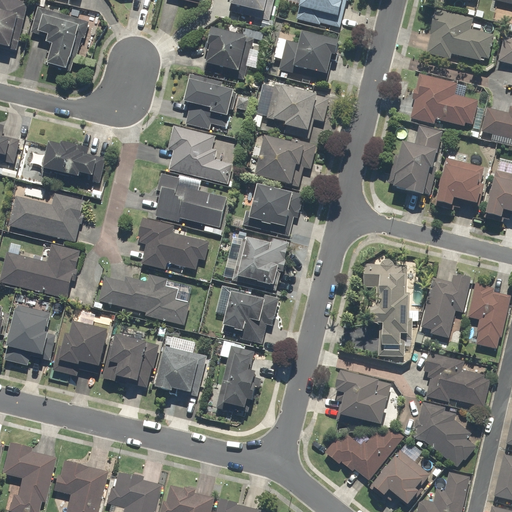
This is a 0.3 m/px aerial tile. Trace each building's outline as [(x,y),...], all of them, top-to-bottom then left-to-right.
[(0,0),(0,54),(9,57),(17,20),(26,23),(30,6),(18,4),(18,0),(1,0),(1,1),(0,0)] [(275,0),(230,0),(228,15),(270,24),(275,0)] [(301,0),(297,22),(338,31),(345,3),(348,4),(349,0),(301,0)] [(89,24),(40,10),(38,10),(31,35),(47,40),(45,47),(52,49),(47,70),(68,75),(77,43),(83,45),(89,24)] [(473,20),(435,14),(427,59),(453,63),(454,57),(489,63),(494,37),(471,33),(473,20)] [(247,42),(212,34),(210,33),(206,49),(209,50),(204,74),(242,82),(245,69),(258,71),(262,53),(245,50),(247,42)] [(338,45),(300,36),(298,45),(286,42),(279,72),(329,84),(338,45)] [(511,41),(504,40),(499,64),(511,66),(511,41)] [(189,77),(183,106),(190,107),(186,127),(212,132),(213,129),(226,132),(234,95),(220,92),(222,83),(189,77)] [(456,97),(457,87),(417,79),(412,104),(414,104),(411,122),(435,126),(436,124),(466,130),(467,126),(474,128),(479,101),(456,97)] [(317,98),(274,89),(266,132),(308,141),(317,98)] [(508,116),(487,111),(481,135),(511,142),(511,109),(510,109),(508,116)] [(0,163),(15,167),(21,143),(3,138),(5,129),(0,127),(0,163)] [(442,135),(419,129),(410,127),(405,147),(403,147),(401,157),(396,156),(388,190),(414,196),(412,202),(425,205),(442,135)] [(215,138),(182,130),(181,134),(172,132),(170,142),(175,144),(169,173),(227,185),(231,166),(215,163),(217,152),(212,151),(215,138)] [(304,149),(265,141),(264,141),(256,181),(296,190),(304,149)] [(61,150),(48,147),(42,173),(102,185),(107,161),(82,156),(84,149),(62,144),(61,150)] [(483,171),(446,161),(434,210),(451,214),(453,203),(478,209),(485,183),(480,182),(483,171)] [(511,176),(496,173),(485,221),(504,225),(506,216),(511,217),(511,176)] [(201,183),(164,175),(162,174),(157,197),(161,198),(156,221),(180,226),(181,221),(222,230),(228,200),(199,194),(201,183)] [(278,190),(277,193),(258,189),(255,189),(250,213),(245,212),(241,229),(283,238),(289,239),(298,194),(278,190)] [(51,209),(17,200),(10,228),(14,228),(12,233),(58,245),(59,242),(77,246),(83,221),(81,220),(85,204),(55,197),(51,209)] [(209,245),(173,236),(176,227),(142,219),(136,244),(146,247),(141,269),(165,275),(167,266),(197,273),(199,263),(205,264),(209,245)] [(290,244),(274,242),(273,248),(243,243),(236,288),(274,294),(278,273),(285,274),(290,244)] [(5,256),(0,279),(0,288),(66,303),(70,287),(73,288),(81,254),(51,247),(47,266),(5,256)] [(405,281),(408,281),(408,268),(390,267),(391,262),(376,262),(375,268),(371,267),(370,290),(378,290),(378,309),(367,309),(366,325),(379,326),(378,359),(402,360),(403,337),(404,337),(406,338),(408,299),(404,299),(405,281)] [(464,316),(472,279),(454,275),(452,285),(432,281),(422,330),(430,332),(429,336),(449,340),(455,314),(464,316)] [(122,283),(105,280),(100,306),(147,315),(145,321),(185,328),(189,305),(176,303),(179,292),(165,290),(167,281),(149,278),(147,285),(122,280),(122,283)] [(497,353),(509,297),(494,294),(495,288),(475,284),(468,318),(480,321),(474,348),(497,353)] [(265,300),(247,296),(246,301),(229,297),(220,332),(240,337),(239,342),(264,347),(268,330),(273,331),(280,300),(266,297),(265,300)] [(20,307),(15,306),(5,364),(28,368),(30,358),(44,361),(49,337),(46,336),(50,316),(33,312),(35,300),(22,298),(20,307)] [(0,346),(1,347),(10,311),(0,308),(0,346)] [(108,334),(74,326),(71,339),(65,337),(62,347),(58,346),(51,374),(77,380),(79,372),(97,376),(108,334)] [(149,345),(116,338),(113,337),(103,383),(122,387),(123,384),(139,388),(149,345)] [(254,352),(230,347),(218,410),(234,413),(235,409),(251,413),(255,397),(251,396),(255,375),(250,374),(254,352)] [(207,357),(164,348),(155,392),(175,397),(176,394),(198,399),(207,357)] [(463,362),(428,355),(426,355),(422,373),(427,374),(426,379),(429,380),(424,402),(456,409),(457,404),(484,410),(490,378),(461,372),(463,362)] [(378,383),(341,375),(339,374),(335,394),(343,396),(336,423),(361,429),(362,423),(380,427),(386,399),(375,396),(378,383)] [(415,433),(418,434),(417,438),(455,469),(475,449),(467,441),(472,437),(455,422),(457,417),(445,413),(446,410),(423,404),(415,433)] [(338,439),(324,456),(347,476),(353,469),(368,482),(404,441),(393,431),(386,439),(379,433),(368,445),(363,441),(360,445),(350,435),(343,444),(338,439)] [(54,460),(30,454),(31,450),(9,444),(1,475),(20,480),(16,496),(11,495),(6,511),(35,511),(38,505),(43,506),(54,460)] [(430,476),(399,451),(369,489),(383,500),(388,494),(409,510),(423,492),(420,489),(430,476)] [(511,458),(503,456),(494,499),(511,502),(511,458)] [(97,511),(106,475),(61,464),(58,475),(53,474),(49,492),(69,497),(65,511),(97,511)] [(155,511),(161,486),(141,482),(142,479),(116,473),(112,489),(108,488),(104,504),(121,508),(120,511),(155,511)] [(462,511),(469,478),(449,473),(445,491),(436,489),(433,504),(421,501),(419,511),(462,511)] [(195,492),(171,487),(169,487),(165,503),(162,502),(160,511),(210,511),(213,501),(194,497),(195,492)] [(255,511),(217,503),(215,511),(255,511)]
